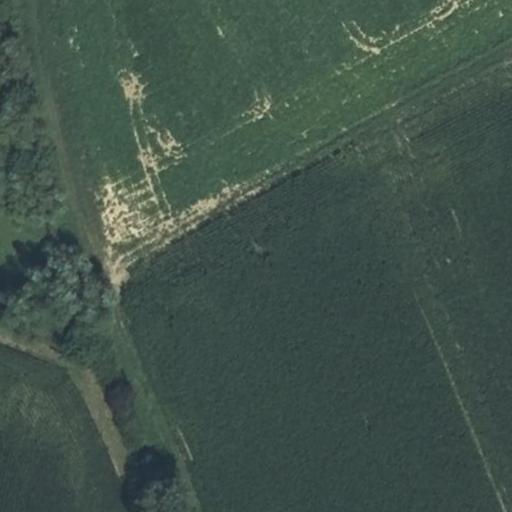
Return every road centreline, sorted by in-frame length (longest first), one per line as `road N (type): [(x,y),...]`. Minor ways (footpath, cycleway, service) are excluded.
road 1 (track): [(200,511),(52,128),(39,0)]
road 2 (track): [(511,119),(117,301)]
road 3 (track): [(0,335),(79,365),(129,483)]
